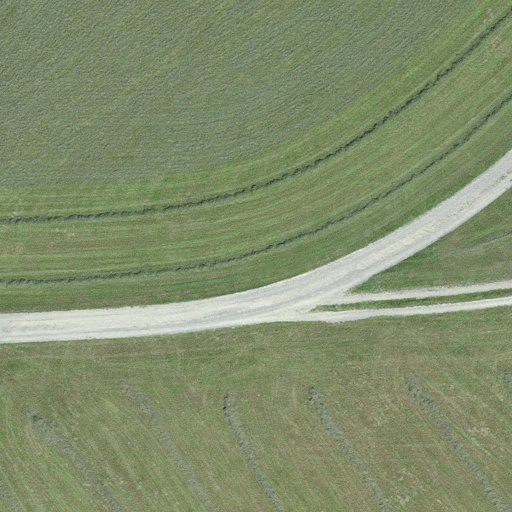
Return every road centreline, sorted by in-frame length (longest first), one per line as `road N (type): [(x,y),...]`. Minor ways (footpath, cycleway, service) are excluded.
road 1 (track): [(511,167),(394,249),(285,298),(160,322),(0,330)]
road 2 (track): [(511,290),(320,308),(285,298)]
